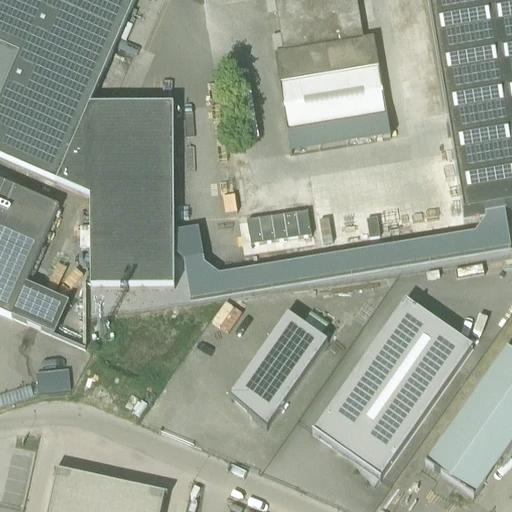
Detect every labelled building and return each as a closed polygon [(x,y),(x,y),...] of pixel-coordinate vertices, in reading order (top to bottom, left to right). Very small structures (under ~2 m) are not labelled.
[(0,0),(0,162),(90,202),(91,292),(174,292),(174,258),(174,232),(174,110),(90,111),(137,0),(0,0)] [(274,0),(284,57),(275,58),(288,136),(386,120),(374,42),(363,44),(355,0),(274,0)] [(511,0),(426,0),(463,222),(485,218),(505,215),(511,213),(511,0)] [(0,316),(12,322),(59,212),(0,185),(0,316)] [(511,251),(505,215),(485,218),(485,222),(475,236),(219,278),(205,268),(198,228),(174,232),(174,258),(183,265),(190,304),(511,251)] [(311,239),(308,215),(247,224),(251,248),(311,239)] [(313,436),(312,438),(380,485),(381,484),(380,484),(472,353),(406,306),(314,437),(313,436)] [(229,400),(228,401),(266,435),(267,434),(267,433),(328,346),(287,318),(230,401),(229,400)] [(425,468),(425,469),(473,502),(474,501),(511,446),(511,355),(507,352),(426,468),(425,468)] [(33,375),(34,395),(67,393),(66,373),(33,375)] [(86,511),(93,483),(54,475),(54,476),(56,476),(48,511),(86,511)] [(93,483),(86,511),(124,511),(129,491),(93,483)] [(168,500),(129,491),(124,511),(162,511),(165,500),(167,501),(168,500)]
